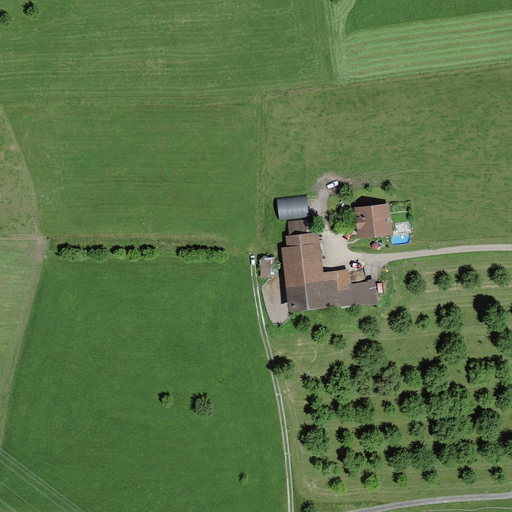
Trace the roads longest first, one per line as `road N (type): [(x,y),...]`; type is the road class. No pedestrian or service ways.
road 1 (track): [(291,511),(254,261)]
road 2 (track): [(511,248),(345,262)]
road 3 (track): [(364,511),(511,496)]
